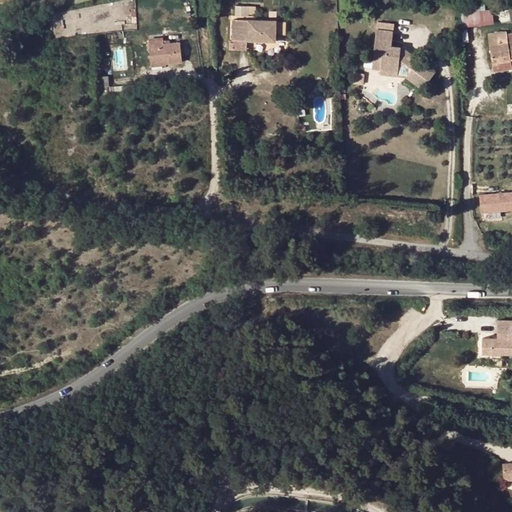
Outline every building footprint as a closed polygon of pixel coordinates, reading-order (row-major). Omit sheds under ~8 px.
[(248,16),(249,6),(236,6),(235,16),(248,16)] [(493,6),(463,8),(464,26),(495,24),(493,6)] [(276,41),(276,21),(233,19),(232,40),(247,40),(276,41)] [(45,27),(44,20),(37,20),(38,28),(45,27)] [(413,62),(406,56),(400,55),(401,46),(392,45),(393,31),(377,29),(374,51),(383,52),(381,66),(399,68),(408,64),(414,68),(407,76),(423,88),(435,73),(416,58),(413,62)] [(511,36),(507,37),(507,34),(488,37),(490,46),(493,64),(511,61),(511,66),(511,65),(511,36)] [(416,58),(412,54),(414,52),(400,39),(401,46),(400,55),(406,56),(413,62),(416,58)] [(247,50),(247,40),(232,40),(229,40),(229,49),(247,50)] [(164,41),(149,43),(151,64),(166,62),(166,65),(182,63),(180,44),(170,45),(164,46),(164,41)] [(397,77),(399,68),(381,66),(383,52),(374,51),(372,69),(380,70),(380,75),(397,77)] [(511,70),(511,65),(511,66),(511,61),(493,64),(494,74),(511,70)] [(96,79),(97,89),(108,88),(107,79),(96,79)] [(166,91),(166,83),(157,82),(158,91),(166,91)] [(134,94),(134,87),(120,87),(108,88),(108,95),(127,94),(134,94)] [(97,89),(97,96),(108,96),(108,95),(108,88),(97,89)] [(482,212),(511,209),(511,190),(481,192),(482,212)] [(511,319),(497,320),(497,338),(482,337),(482,354),(492,354),(503,354),(511,353),(511,319)] [(511,480),(511,461),(502,462),(504,481),(511,480)]
